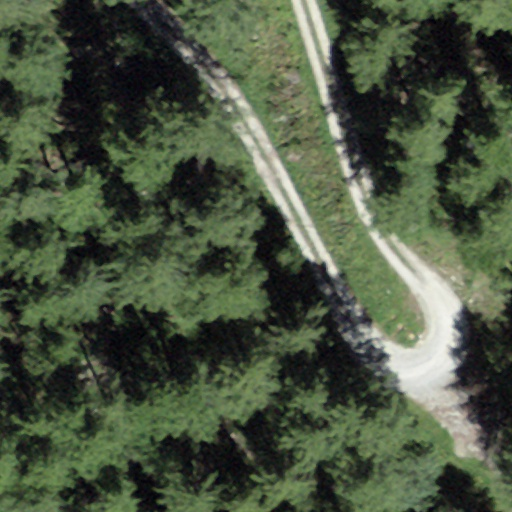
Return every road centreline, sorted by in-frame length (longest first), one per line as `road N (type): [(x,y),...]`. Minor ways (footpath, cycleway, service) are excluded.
road 1 (track): [(130,0),(188,53),(293,224),(357,349),(388,382),(423,377)]
road 2 (track): [(423,377),(443,347),(423,295),(374,233),(292,0)]
road 3 (track): [(423,377),(485,511)]
